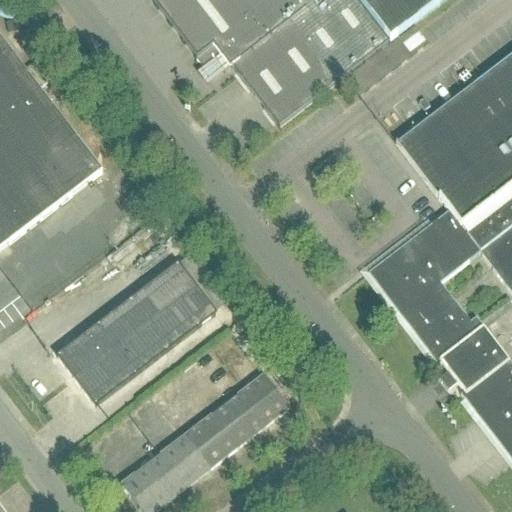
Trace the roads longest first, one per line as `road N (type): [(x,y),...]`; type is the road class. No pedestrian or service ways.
road 1 (unclassified): [(386,410),(72,0)]
road 2 (residential): [(249,511),(386,410)]
road 3 (unclassified): [(463,511),(386,410)]
